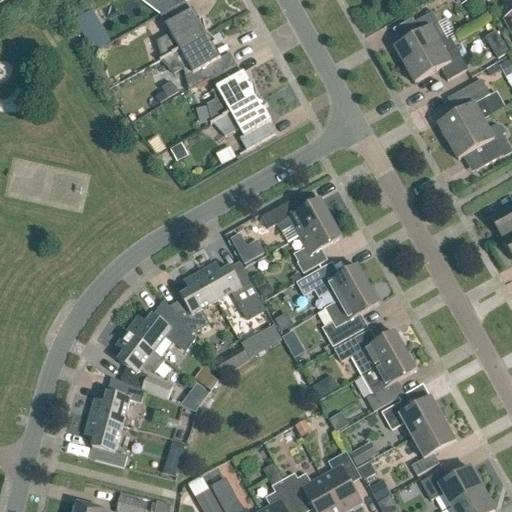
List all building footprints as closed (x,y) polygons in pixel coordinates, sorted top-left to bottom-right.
[(207,37),(193,13),(191,14),(185,4),(177,8),(160,18),(167,29),(170,27),(174,34),(156,44),(157,45),(162,62),(159,63),(160,64),(207,37)] [(420,36),(395,50),(405,68),(441,48),(448,44),(439,27),(432,15),(414,25),(420,36)] [(95,53),(107,46),(100,35),(88,42),(95,53)] [(220,61),(207,37),(160,64),(160,65),(162,63),(175,77),(183,72),(189,94),(224,73),(236,67),(229,56),(220,61)] [(498,62),(509,56),(503,46),(492,52),(498,62)] [(446,56),(441,48),(405,68),(415,87),(441,72),(448,84),(468,73),(456,50),(446,56)] [(506,80),(511,76),(511,67),(510,63),(499,68),(506,80)] [(258,100),(244,76),(242,77),(236,67),(224,73),(211,81),(217,92),(221,90),(225,97),(207,107),(208,109),(212,125),(210,126),(210,127),(258,100)] [(492,118),(483,102),(490,98),(482,83),(448,102),(456,116),(438,127),(447,144),(483,123),(492,118)] [(161,91),(168,102),(180,95),(171,86),(161,91)] [(272,125),(258,100),(210,127),(211,128),(213,127),(224,139),(225,140),(240,132),(244,139),(240,141),(247,153),(275,137),(269,126),(272,125)] [(483,123),(447,144),(458,163),(506,137),(502,130),(496,128),(489,132),(483,123)] [(177,165),(187,159),(181,147),(170,153),(177,165)] [(214,156),(218,165),(232,158),(228,149),(214,156)] [(288,247),(300,240),(331,222),(320,203),(302,213),(295,200),(260,220),(267,233),(277,228),(288,247)] [(511,237),(511,208),(490,220),(503,243),(511,237)] [(342,241),(331,222),(300,240),(306,251),(294,257),(298,266),(297,266),(304,277),(324,265),(318,255),(342,241)] [(244,244),(245,243),(239,232),(227,239),(233,250),(244,244)] [(511,237),(503,243),(511,258),(511,237)] [(241,309),(259,299),(240,264),(221,275),(216,266),(200,275),(217,305),(233,295),(241,309)] [(357,269),(330,284),(322,271),(296,286),(304,300),(314,294),(319,301),(331,295),(337,305),(337,306),(368,288),(357,269)] [(202,313),(217,305),(200,275),(184,285),(189,294),(180,299),(182,302),(169,309),(187,332),(192,338),(210,327),(202,313)] [(263,302),(274,296),(268,285),(257,291),(263,302)] [(337,306),(337,305),(324,312),(332,326),(322,331),(334,351),(369,331),(361,318),(379,308),(368,288),(337,306)] [(264,310),(258,299),(243,308),(249,319),(264,310)] [(175,347),(187,332),(169,309),(163,304),(147,326),(139,320),(128,334),(155,355),(166,340),(175,347)] [(363,379),(405,355),(395,335),(377,345),(370,333),(335,353),(342,366),(352,360),(363,379)] [(154,356),(155,355),(128,334),(116,349),(125,356),(118,364),(137,378),(143,371),(155,376),(164,364),(154,356)] [(243,346),(247,356),(278,345),(274,334),(243,346)] [(303,365),(315,358),(309,348),(297,355),(303,365)] [(224,379),(249,365),(242,353),(217,368),(224,379)] [(405,355),(363,379),(373,398),(367,401),(374,415),(405,397),(398,384),(416,374),(405,355)] [(191,383),(207,393),(214,382),(198,372),(191,383)] [(146,379),(141,393),(145,394),(167,403),(173,389),(146,379)] [(312,390),(319,402),(338,391),(332,379),(312,390)] [(123,429),(130,403),(142,406),(145,394),(141,393),(111,381),(105,405),(95,402),(90,420),(123,429)] [(191,385),(178,406),(192,415),(206,395),(191,385)] [(404,426),(412,440),(444,423),(431,401),(409,414),(404,404),(382,416),(392,433),(404,426)] [(116,456),(123,429),(90,420),(85,438),(95,441),(93,451),(99,452),(96,463),(124,470),(127,459),(116,456)] [(456,445),(444,423),(412,440),(425,462),(412,469),(418,479),(439,467),(434,457),(456,445)] [(301,440),(309,435),(304,425),(295,430),(301,440)] [(181,459),(184,448),(172,445),(170,451),(174,457),(181,459)] [(371,445),(350,457),(357,469),(377,457),(371,445)] [(328,466),(334,475),(323,481),(340,511),(350,511),(362,506),(352,487),(362,481),(347,455),(328,466)] [(444,497),(451,510),(483,492),(471,471),(448,483),(443,473),(421,486),(431,504),(444,497)] [(340,511),(323,481),(312,487),(307,477),(298,482),(295,477),(284,483),(299,511),(340,511)] [(189,489),(196,501),(210,493),(203,481),(189,489)] [(247,511),(246,511),(242,511),(225,481),(211,490),(223,511),(247,511)] [(299,511),(284,483),(272,490),(275,496),(266,501),(271,511),(268,511),(299,511)] [(377,505),(391,497),(383,483),(369,491),(377,505)] [(494,511),(483,492),(451,510),(452,511),(494,511)] [(202,511),(220,511),(210,493),(196,501),(202,511)] [(116,511),(145,511),(148,505),(120,498),(116,511)] [(379,511),(398,511),(392,499),(377,507),(379,511)]
